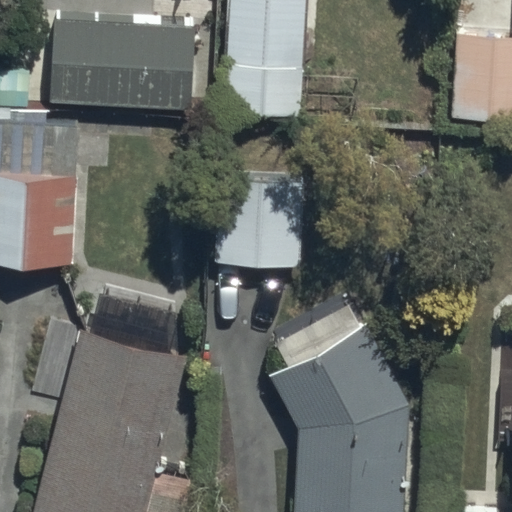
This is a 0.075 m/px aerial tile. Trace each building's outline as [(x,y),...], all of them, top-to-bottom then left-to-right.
[(307,0),(226,0),(222,110),(303,114),(307,0)] [(196,28),(55,24),(53,100),(194,104),(196,28)] [(511,33),(458,31),(454,116),(511,119),(511,33)] [(0,123),(0,260),(73,264),(77,174),(79,127),(0,123)] [(220,179),(216,260),(305,264),(309,183),(220,179)] [(349,303),(277,342),(290,365),(274,374),(301,424),(296,511),(402,511),(408,401),(366,324),(362,326),(349,303)] [(33,392),(62,399),(33,511),(185,511),(194,478),(161,470),(190,354),(51,319),(33,392)]
